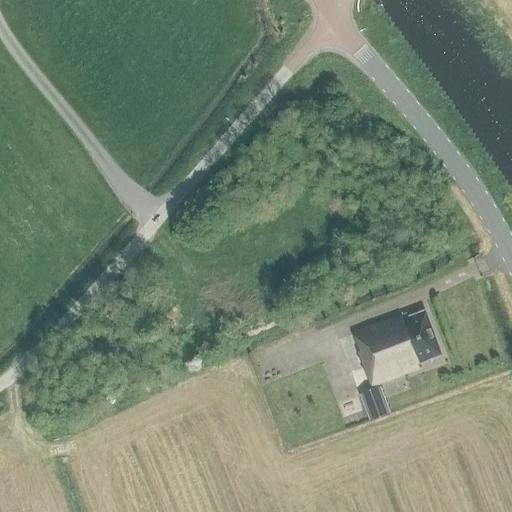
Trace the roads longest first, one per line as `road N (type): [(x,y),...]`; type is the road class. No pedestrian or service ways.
road 1 (unclassified): [(0,384),(56,333),(330,19)]
road 2 (tertiary): [(511,259),(497,223),(429,132),(330,19)]
